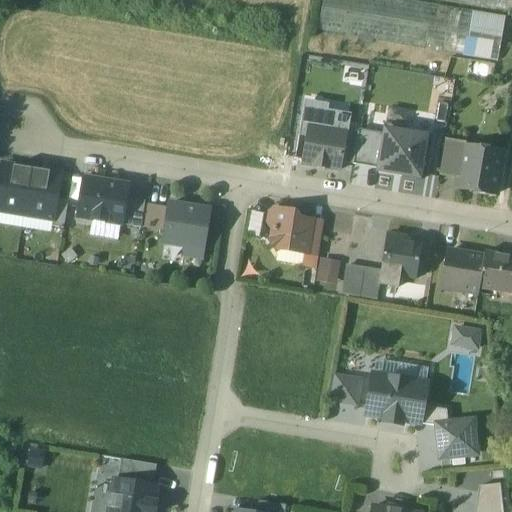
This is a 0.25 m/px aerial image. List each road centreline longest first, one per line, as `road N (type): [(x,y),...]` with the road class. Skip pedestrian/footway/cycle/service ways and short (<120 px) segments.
road 1 (residential): [(511,226),(241,181)]
road 2 (residential): [(212,413),(241,181)]
road 3 (residential): [(241,181),(64,149),(16,127)]
road 4 (residential): [(212,413),(374,440),(396,471)]
